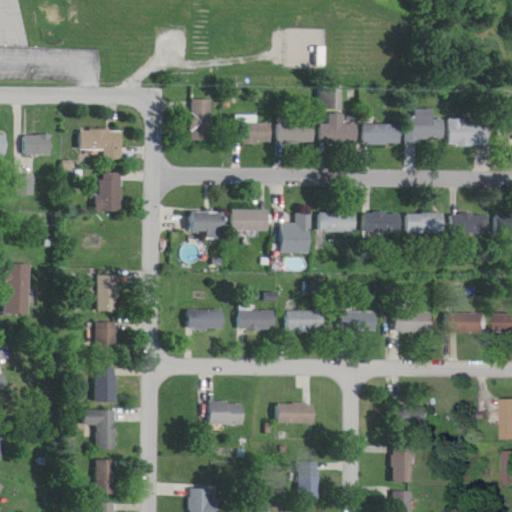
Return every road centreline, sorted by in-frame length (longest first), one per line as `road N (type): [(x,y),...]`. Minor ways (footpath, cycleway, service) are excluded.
road 1 (residential): [(511,164),(153,163),(153,85),(0,81)]
road 2 (residential): [(511,356),(153,353)]
road 3 (residential): [(151,511),(153,163)]
road 4 (residential): [(355,356),(352,511)]
